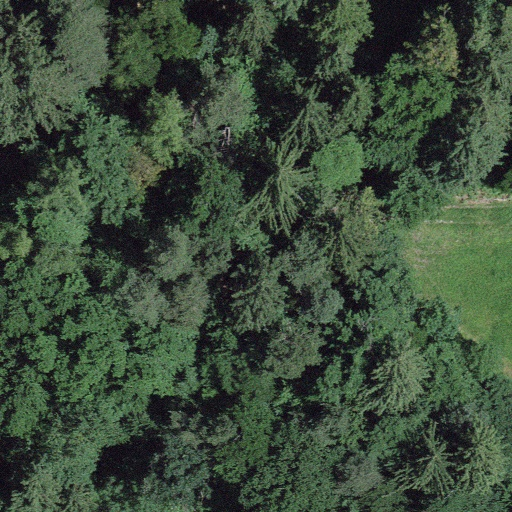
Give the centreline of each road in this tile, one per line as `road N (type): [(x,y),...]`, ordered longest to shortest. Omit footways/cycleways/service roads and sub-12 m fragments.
road 1 (track): [(0,128),(352,209),(511,215)]
road 2 (track): [(368,0),(247,77),(83,147)]
